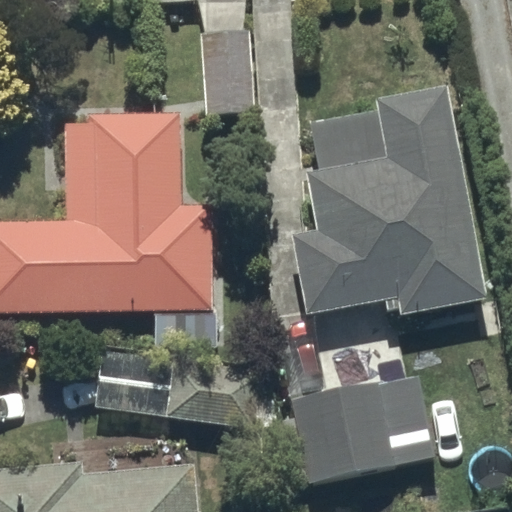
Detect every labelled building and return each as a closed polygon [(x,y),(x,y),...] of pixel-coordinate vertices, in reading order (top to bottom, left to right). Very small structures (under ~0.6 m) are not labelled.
[(255,110),(250,27),(201,30),(206,113),(255,110)] [(486,294),(444,80),(375,93),(377,105),(309,118),(318,166),(305,168),(316,226),(291,231),(307,311),(384,296),(386,306),(398,304),(399,311),(486,294)] [(0,218),(0,310),(155,309),(155,346),(214,345),(211,202),(178,203),(176,109),(87,110),(87,115),(60,116),(61,217),(0,218)] [(261,369),(101,347),(93,403),(272,428),(277,392),(258,389),(261,369)] [(306,477),(306,480),(434,454),(418,372),(290,398),(292,409),(276,412),(290,480),(306,477)] [(0,465),(0,511),(195,511),(191,459),(82,469),(81,458),(0,465)]
